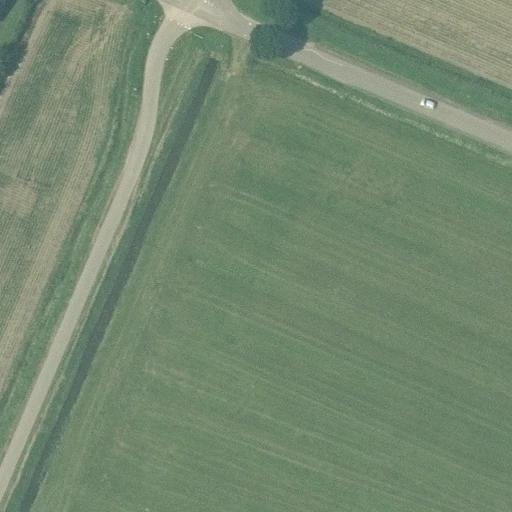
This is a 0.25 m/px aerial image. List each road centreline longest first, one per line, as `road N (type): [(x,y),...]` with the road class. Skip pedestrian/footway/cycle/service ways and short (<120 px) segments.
road 1 (unclassified): [(0,474),(140,151),(146,69),(160,38),(198,6)]
road 2 (unclassified): [(511,140),(198,6)]
